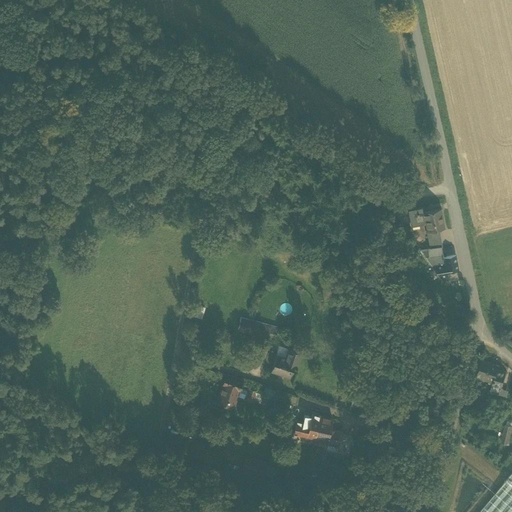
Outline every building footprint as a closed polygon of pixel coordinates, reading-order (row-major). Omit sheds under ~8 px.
[(411,226),(425,224),(423,212),(424,212),(423,207),(408,210),(411,226)] [(440,209),(424,212),(423,212),(425,224),(427,231),(438,229),(443,228),(440,209)] [(427,234),(428,240),(440,238),(439,232),(427,234)] [(440,238),(428,240),(429,248),(441,246),(442,246),(440,238)] [(427,248),(428,256),(442,254),(441,246),(429,248),(427,248)] [(425,257),(439,277),(447,276),(446,272),(458,270),(455,255),(443,257),(442,254),(428,256),(425,257)] [(238,331),(266,338),(268,326),(241,319),(238,331)] [(266,338),(274,340),(277,328),(268,326),(266,338)] [(289,350),(286,359),(295,362),(295,363),(298,364),(301,354),(289,350)] [(290,378),(295,363),(295,362),(286,359),(276,356),(271,372),(290,378)] [(489,382),(492,383),(493,383),(497,370),(499,366),(480,360),(475,376),(489,381),(489,382)] [(506,372),(497,370),(493,383),(492,383),(490,392),(499,395),(501,389),(506,372)] [(233,410),(237,398),(240,391),(243,382),(227,376),(223,387),(223,386),(217,404),(233,410)] [(510,392),(501,389),(499,395),(508,398),(510,392)] [(247,392),(240,391),(237,398),(253,404),(254,403),(257,394),(257,393),(248,390),(247,392)] [(254,403),(265,407),(269,398),(257,394),(254,403)] [(312,415),(311,418),(309,425),(303,423),(296,422),(294,434),(315,438),(320,417),(312,415)] [(304,416),(303,423),(309,425),(311,418),(304,416)] [(332,419),(320,417),(315,438),(314,441),(338,446),(338,447),(341,435),(341,432),(330,430),(332,419)] [(294,434),(296,422),(289,420),(285,435),(293,437),(294,434)] [(502,440),(508,441),(511,427),(505,426),(502,440)] [(186,443),(192,445),(193,442),(194,442),(197,431),(184,427),(180,441),(186,443)] [(336,453),(349,456),(353,438),(352,438),(341,435),(338,447),(338,446),(336,453)] [(208,462),(219,465),(223,451),(215,448),(208,445),(208,446),(194,442),(193,442),(192,445),(188,456),(203,460),(203,462),(207,464),(208,462)] [(192,445),(186,443),(183,454),(188,456),(192,445)] [(242,471),(263,477),(267,464),(246,458),(242,471)] [(511,511),(511,473),(479,511),(511,511)]
